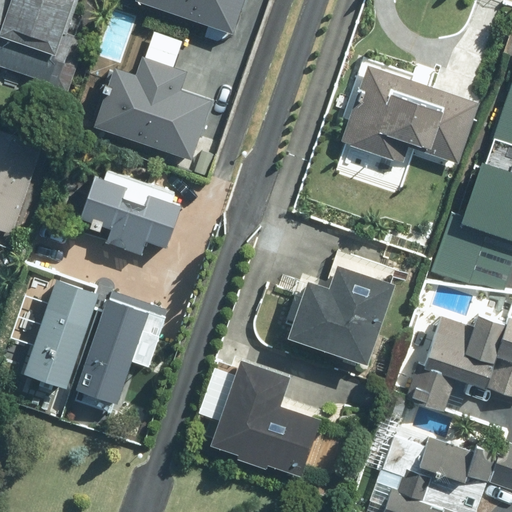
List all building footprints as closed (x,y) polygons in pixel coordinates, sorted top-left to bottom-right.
[(0,0),(0,63),(68,87),(84,36),(66,30),(76,0),(0,0)] [(144,0),(230,29),(239,0),(144,0)] [(141,52),(135,70),(113,63),(92,122),(189,155),(210,96),(178,85),(184,67),(141,52)] [(475,98),(366,61),(350,108),(349,107),(339,137),(401,158),(406,143),(454,159),(475,98)] [(504,287),(511,263),(511,70),(464,213),(452,210),(433,267),(471,281),(504,287)] [(0,226),(12,231),(43,142),(0,126),(0,226)] [(77,215),(109,226),(105,239),(141,251),(145,238),(164,244),(179,201),(171,198),(174,189),(105,165),(102,175),(92,172),(77,215)] [(335,261),(328,284),(306,277),(287,334),(318,344),(364,359),(390,279),(335,261)] [(95,287),(54,274),(23,371),(64,384),(95,287)] [(161,315),(144,309),(145,306),(106,293),(75,385),(115,398),(129,355),(146,360),(161,315)] [(445,408),(456,375),(511,391),(511,311),(507,312),(504,321),(474,312),(471,322),(440,313),(426,359),(418,357),(406,396),(445,408)] [(208,440),(237,449),(236,453),(265,463),(266,460),(298,470),(317,413),(277,400),(287,370),(237,353),(208,440)] [(464,477),(466,470),(486,477),(486,480),(511,488),(511,441),(500,438),(496,449),(474,442),(471,449),(428,434),(419,462),(464,477)] [(430,474),(405,465),(397,488),(390,486),(380,511),(464,511),(422,497),(430,474)]
